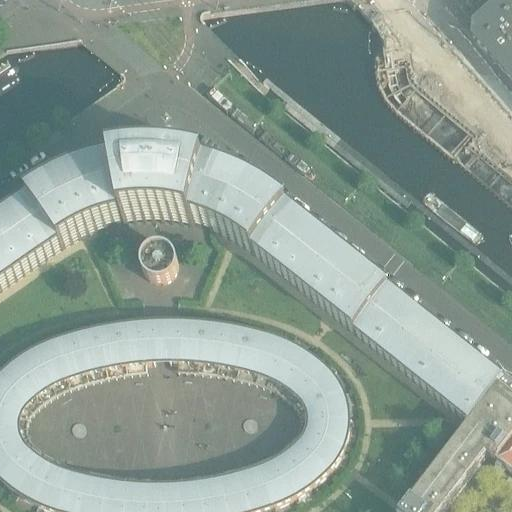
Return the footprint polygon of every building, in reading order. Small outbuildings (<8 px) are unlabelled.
[(511,84),(511,7),(508,3),(476,32),(475,43),(511,84)] [(212,228),(230,181),(223,178),(216,176),(206,174),(198,172),(190,170),(184,169),(179,169),(175,168),(168,167),(153,167),(149,167),(134,168),(115,170),(114,171),(104,173),(96,175),(89,177),(104,224),(103,225),(105,230),(106,229),(107,230),(112,229),(116,228),(123,226),(124,228),(134,227),(143,226),(152,225),(161,225),(168,226),(177,227),(183,228),(193,230),(193,228),(200,230),(206,232),(210,233),(210,232),(212,233),(213,228),(212,228)] [(35,263),(32,259),(44,250),(47,255),(58,247),(56,243),(72,234),(75,238),(87,232),(85,228),(99,222),(101,226),(103,225),(104,224),(89,177),(72,183),(55,191),(39,200),(30,206),(0,227),(0,287),(6,283),(3,279),(16,270),(18,274),(35,263)] [(503,385),(411,312),(288,214),(285,212),(273,203),(266,199),(256,193),(239,185),(230,181),(212,228),(213,228),(215,229),(216,226),(231,232),(228,236),(240,243),(242,239),(258,249),(255,252),(266,261),(269,257),(294,276),(291,281),(309,295),(313,291),(324,300),(321,305),(337,318),(341,313),(352,322),(349,327),(368,342),(371,337),(397,357),(393,362),(411,376),(415,372),(440,391),(436,396),(455,410),(456,409),(474,423),(503,385)] [(179,267),(178,262),(176,257),(172,253),(167,250),(162,249),(157,249),(152,251),(147,254),(144,259),(143,264),(142,269),(144,274),(146,279),(147,280),(151,283),(156,285),(162,285),(167,284),(172,282),(176,277),(178,273),(179,267)] [(178,368),(179,328),(174,328),(164,329),(148,329),(143,329),(146,369),(151,368),(165,368),(174,368),(178,368)] [(199,369),(202,329),(195,329),(179,328),(178,368),(182,368),(182,367),(186,365),(189,365),(193,366),(195,368),(195,369),(199,369)] [(146,369),(143,329),(125,331),(120,332),(126,371),(130,370),(130,369),(131,368),(135,366),(139,366),(142,368),(142,369),(146,369)] [(219,372),(225,332),(212,330),(202,329),(199,369),(202,369),(203,368),(206,367),(210,367),(213,368),(215,370),(215,371),(219,372)] [(126,371),(120,332),(108,334),(98,336),(106,375),(110,374),(110,373),(111,371),(115,369),(118,369),(122,370),(122,372),(126,371)] [(238,375),(247,336),(244,336),(228,333),(225,332),(219,372),(223,372),(223,371),(226,370),(230,370),(233,372),(234,374),(235,374),(238,375)] [(106,375),(98,336),(92,337),(76,342),(87,379),(90,378),(92,376),(95,374),(99,373),(102,374),(102,375),(106,375)] [(257,380),(268,342),(259,340),(247,336),(238,375),(242,376),(243,375),(246,374),(250,374),(253,376),(255,378),(254,379),(257,380)] [(87,379),(76,342),(61,347),(55,349),(68,385),(71,384),(71,383),(72,382),(75,379),(79,379),(82,379),(83,381),(87,379)] [(273,386),(290,351),(288,350),(274,344),(268,342),(257,380),(261,381),(261,380),(264,379),(268,380),(270,382),(271,384),(271,385),(273,386)] [(68,385),(55,349),(47,352),(35,358),(53,392),(55,391),(54,390),(55,388),(58,386),(61,385),(64,386),(65,387),(68,385)] [(287,394),(310,361),(300,356),(290,351),(273,386),(276,387),(276,386),(279,386),(283,387),(285,390),(285,392),(285,393),(287,394)] [(53,392),(35,358),(22,366),(16,370),(39,401),(41,399),(41,398),(41,397),(43,394),(46,392),(50,393),(50,394),(53,392)] [(299,404),(327,374),(322,370),(311,363),(310,361),(287,394),(289,396),(290,395),(293,395),(296,397),(298,400),(298,402),(299,404)] [(39,401),(16,370),(11,373),(1,382),(0,383),(0,384),(27,411),(29,410),(28,409),(28,407),(30,404),(33,402),(36,402),(37,403),(39,401)] [(344,395),(338,386),(330,378),(327,374),(299,404),(301,405),(302,405),(304,406),(306,408),(307,411),(307,412),(306,413),(307,414),(345,397),(344,395)] [(27,411),(0,384),(0,414),(21,422),(21,421),(20,420),(20,419),(20,416),(22,413),(25,412),(26,413),(27,411)] [(447,511),(487,459),(498,467),(511,449),(511,392),(503,385),(474,423),(407,511),(404,509),(401,511),(447,511)] [(351,413),(348,404),(345,397),(307,414),(307,416),(308,415),(309,416),(311,418),(311,421),(310,424),(309,424),(309,426),(352,424),(352,422),(351,413)] [(21,422),(0,414),(0,434),(19,434),(19,432),(17,432),(16,429),(16,426),(18,424),(19,423),(20,424),(21,422)] [(350,442),(352,433),(352,424),(309,426),(309,428),(310,428),(311,428),(312,431),(311,434),(309,437),(308,436),(307,438),(346,452),(346,451),(350,442)] [(0,457),(21,446),(21,444),(20,445),(17,443),(16,440),(17,436),(18,436),(19,435),(19,434),(0,434),(0,457)] [(341,461),(346,452),(307,438),(307,439),(308,440),(308,441),(307,444),(306,446),(303,448),(302,447),(300,448),(329,475),(334,469),(341,461)] [(0,484),(1,485),(29,456),(27,454),(26,455),(23,454),(21,452),(21,449),(21,448),(22,447),(21,446),(0,457),(0,484)] [(329,475),(300,448),(299,450),(300,451),(300,453),(298,456),(295,458),(292,458),(291,457),(289,459),(312,489),(317,486),(326,478),(329,475)] [(511,449),(498,467),(511,476),(511,449)] [(19,498),(41,466),(39,464),(38,465),(35,465),(32,463),(30,460),(29,458),(30,457),(29,456),(1,485),(7,491),(19,498)] [(312,489),(289,459),(287,461),(287,463),(285,466),(282,467),(278,467),(278,466),(275,468),(294,501),(306,494),(312,489)] [(38,509),(55,474),(52,472),(52,474),(48,474),(45,472),(43,470),(42,468),(43,467),(41,466),(19,498),(29,505),(38,509)] [(294,501),(275,468),(273,469),(273,470),(273,472),(270,474),(267,475),(264,474),(263,473),(260,474),(273,510),(281,507),(294,501)] [(60,511),(70,480),(67,479),(67,480),(64,481),(60,480),(58,478),(57,476),(57,475),(55,474),(38,509),(42,511),(45,511),(60,511)] [(269,511),(273,510),(260,474),(257,476),(257,477),(256,478),(253,480),(249,481),(245,480),(245,479),(241,480),(250,511),(269,511)] [(83,511),(89,485),(86,484),(85,485),(82,486),(78,485),(75,483),(73,482),(74,481),(70,480),(60,511),(83,511)] [(250,511),(241,480),(237,481),(237,482),(236,484),(233,486),(229,487),(226,486),(226,484),(222,485),(227,511),(250,511)] [(105,511),(109,488),(105,488),(105,489),(102,490),(98,490),(95,488),(93,486),(93,485),(89,485),(83,511),(105,511)] [(227,511),(222,485),(218,486),(218,487),(217,489),(213,490),(210,491),(206,489),(206,488),(202,489),(205,511),(227,511)] [(127,511),(129,491),(125,490),(125,492),(122,493),(118,493),(115,492),(113,490),(113,489),(109,488),(105,511),(127,511)] [(205,511),(202,489),(198,489),(198,491),(197,492),(193,493),(189,493),(186,492),(186,491),(181,491),(182,511),(205,511)] [(149,511),(150,492),(146,492),(145,493),(142,495),(139,495),(135,494),(133,492),(133,491),(129,491),(127,511),(149,511)] [(182,511),(181,491),(177,491),(169,492),(154,492),(150,492),(149,511),(182,511)]
